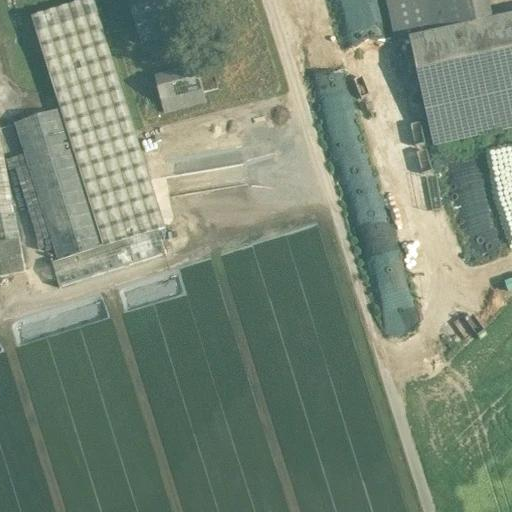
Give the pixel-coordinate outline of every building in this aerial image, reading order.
[(165,229),(93,0),(89,0),(31,18),(60,111),(59,111),(102,249),(157,232),(165,229)] [(189,0),(126,0),(135,28),(150,23),(193,10),(189,0)] [(373,204),(317,0),(312,0),(293,5),(349,211),(373,204)] [(406,124),(382,5),(346,12),(370,132),(406,124)] [(193,10),(150,23),(155,39),(198,26),(193,10)] [(511,16),(409,39),(433,146),(511,128),(511,16)] [(150,23),(135,28),(141,44),(155,39),(150,23)] [(211,64),(196,67),(203,94),(218,90),(211,64)] [(196,67),(154,78),(163,114),(205,103),(203,94),(196,67)] [(59,111),(15,125),(58,263),(102,249),(59,111)] [(0,134),(0,218),(15,215),(0,134)] [(401,269),(399,211),(363,213),(366,270),(401,269)] [(15,215),(0,218),(0,277),(25,273),(15,215)] [(58,263),(52,265),(59,289),(165,255),(157,232),(58,263)] [(456,317),(463,337),(476,333),(469,312),(456,317)]
